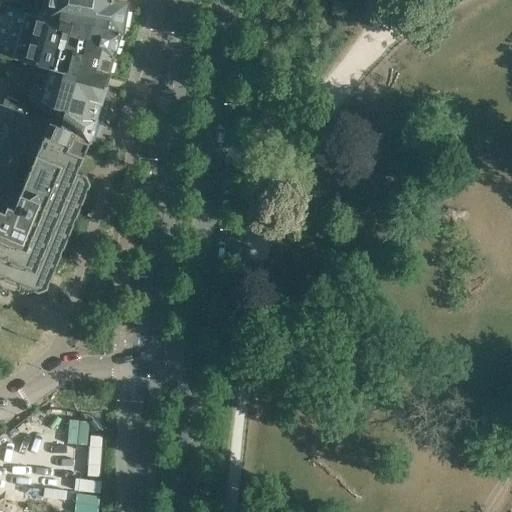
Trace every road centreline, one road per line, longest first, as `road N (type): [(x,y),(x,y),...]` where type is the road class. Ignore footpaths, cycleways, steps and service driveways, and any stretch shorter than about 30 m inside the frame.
road 1 (primary): [(192,363),(227,0)]
road 2 (primary): [(182,0),(153,362)]
road 3 (residential): [(153,362),(74,367),(0,408)]
road 4 (primary): [(153,362),(142,511)]
road 5 (primary): [(178,511),(192,363)]
